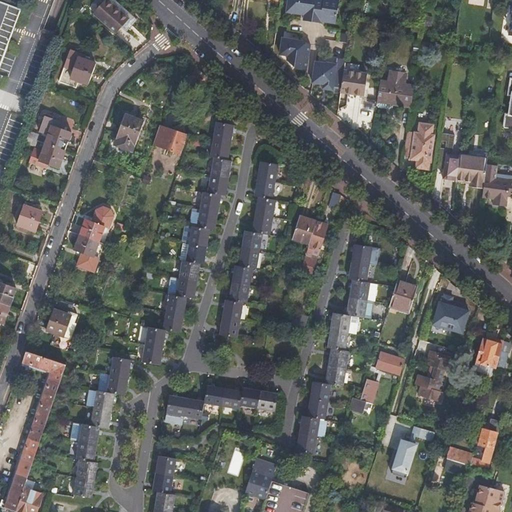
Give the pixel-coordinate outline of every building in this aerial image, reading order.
[(104,0),(92,13),(115,34),(129,18),(107,0),(104,0)] [(304,14),(304,20),(306,20),(317,22),(320,23),(321,21),(336,24),(339,0),(287,0),(285,11),(304,14)] [(0,63),(19,10),(0,3),(0,63)] [(296,68),(306,70),(310,43),(303,42),(303,41),(281,37),(279,53),(286,54),(286,59),(296,68)] [(59,82),(78,89),(80,82),(90,85),(97,65),(78,58),(80,54),(71,51),(59,82)] [(315,61),(312,82),(323,83),(322,88),(333,89),(333,86),(341,87),(344,70),(346,59),(337,58),(336,64),(326,62),(326,63),(315,61)] [(341,87),(341,92),(365,96),(368,74),(344,70),(341,87)] [(503,129),(511,130),(511,79),(510,79),(508,94),(511,94),(508,114),(505,114),(503,129)] [(381,80),(378,102),(413,107),(416,86),(381,80)] [(127,150),(134,152),(144,121),(125,115),(114,146),(121,148),(121,150),(126,151),(127,150)] [(50,136),(47,144),(67,151),(73,133),(65,130),(60,128),(62,122),(55,120),(46,116),(41,132),(50,136)] [(142,363),(160,366),(166,331),(179,333),(186,298),(193,299),(199,265),(203,265),(208,230),(214,230),(220,196),(225,197),(231,162),(226,161),(233,126),(214,123),(208,159),(213,159),(207,194),(203,193),(197,228),(191,227),(185,262),(182,262),(176,296),(168,294),(162,330),(148,328),(142,363)] [(409,131),(406,156),(413,157),(413,160),(419,161),(418,168),(420,168),(427,124),(421,123),(420,133),(409,131)] [(427,124),(420,168),(431,170),(432,162),(433,162),(436,135),(434,135),(435,125),(427,124)] [(188,135),(160,126),(154,145),(181,154),(188,135)] [(28,138),(38,141),(40,135),(31,132),(28,138)] [(26,144),(36,147),(38,141),(28,138),(26,144)] [(67,151),(47,144),(44,152),(36,149),(34,152),(31,162),(45,167),(46,164),(60,169),(67,151)] [(460,154),(456,179),(469,181),(469,186),(483,188),(485,173),(487,158),(460,154)] [(218,335),(236,338),(242,303),(245,303),(250,268),(255,269),(261,234),(268,235),(271,217),(279,219),(282,201),(274,200),(270,199),(276,164),(259,161),(253,197),(255,197),(250,232),(242,231),(237,266),(233,265),(228,300),(224,300),(218,335)] [(483,188),(481,199),(494,200),(493,206),(506,208),(507,197),(511,197),(511,181),(495,180),(496,175),(485,173),(483,188)] [(329,207),(337,210),(341,195),(333,193),(329,207)] [(18,225),(37,232),(44,212),(25,205),(18,225)] [(86,220),(81,235),(104,244),(109,229),(114,216),(111,209),(103,207),(97,211),(94,219),(92,222),(90,221),(86,220)] [(310,244),(317,222),(300,216),(293,238),(310,244)] [(324,224),(317,222),(310,244),(308,247),(305,257),(301,271),(312,274),(318,255),(312,253),(313,249),(319,251),(328,223),(325,222),(324,224)] [(104,244),(81,235),(75,251),(83,255),(82,257),(81,257),(78,267),(94,273),(99,260),(99,259),(105,244),(104,244)] [(295,451),(313,454),(321,419),(324,420),(331,386),(342,388),(349,354),(345,353),(349,334),(356,335),(360,318),(369,320),(373,303),(374,303),(379,286),(365,283),(369,265),(376,266),(380,250),(372,248),(353,244),(347,279),(353,280),(345,316),(334,313),(326,349),(331,350),(325,384),(313,382),(306,416),(302,416),(295,451)] [(418,287),(397,281),(390,307),(410,312),(418,287)] [(0,303),(10,307),(17,288),(0,282),(0,303)] [(433,323),(463,332),(469,312),(465,310),(466,307),(459,305),(460,303),(452,301),(453,298),(444,295),(442,303),(439,303),(433,323)] [(61,300),(58,308),(71,312),(72,313),(74,305),(61,300)] [(0,323),(3,325),(10,307),(0,303),(0,323)] [(71,312),(70,315),(55,310),(47,331),(56,334),(52,345),(68,351),(78,324),(76,324),(79,315),(72,313),(71,312)] [(501,350),(503,340),(496,338),(494,341),(492,341),(483,338),(473,370),(491,375),(494,367),(496,367),(501,350)] [(507,352),(501,350),(496,367),(502,369),(507,352)] [(67,366),(27,352),(23,362),(34,366),(33,369),(44,373),(45,370),(52,372),(33,427),(30,427),(27,436),(23,445),(8,490),(11,491),(7,502),(4,501),(2,507),(15,511),(16,511),(25,487),(34,461),(67,366)] [(399,377),(404,360),(398,358),(380,353),(375,370),(386,373),(399,377)] [(436,358),(428,356),(424,369),(430,371),(427,382),(424,381),(421,391),(419,391),(416,400),(438,407),(440,397),(435,396),(442,374),(447,376),(450,366),(435,362),(436,358)] [(132,361),(116,358),(113,358),(110,375),(100,373),(97,391),(89,390),(86,406),(94,408),(91,425),(73,422),(70,439),(78,441),(75,459),(80,459),(77,475),(73,493),(91,497),(98,463),(93,462),(100,427),(108,429),(115,393),(125,395),(132,361)] [(375,385),(367,382),(360,403),(352,401),(351,404),(354,405),(352,413),(362,416),(363,412),(367,413),(368,410),(370,411),(381,376),(384,377),(386,373),(375,370),(374,374),(378,375),(375,385)] [(419,391),(421,391),(424,381),(417,379),(413,389),(419,391)] [(165,414),(198,420),(201,404),(237,410),(238,406),(274,412),(276,395),(241,389),(240,392),(205,386),(202,401),(168,396),(165,414)] [(488,470),(496,442),(497,432),(483,428),(478,442),(486,444),(480,460),(469,457),(467,464),(488,470)] [(413,442),(427,446),(430,437),(416,433),(413,442)] [(448,445),(444,458),(465,464),(467,464),(469,457),(471,452),(448,445)] [(400,446),(389,479),(404,483),(414,450),(411,449),(408,448),(400,446)] [(170,511),(173,496),(169,495),(175,461),(157,458),(150,492),(155,493),(152,511),(170,511)] [(275,468),(255,462),(245,494),(265,500),(270,483),(275,468)] [(265,500),(260,511),(302,511),(308,495),(270,483),(265,500)] [(495,488),(491,487),(480,484),(475,502),(472,502),(469,511),(498,511),(504,491),(495,488)] [(25,487),(16,511),(26,511),(36,511),(43,493),(25,487)]
